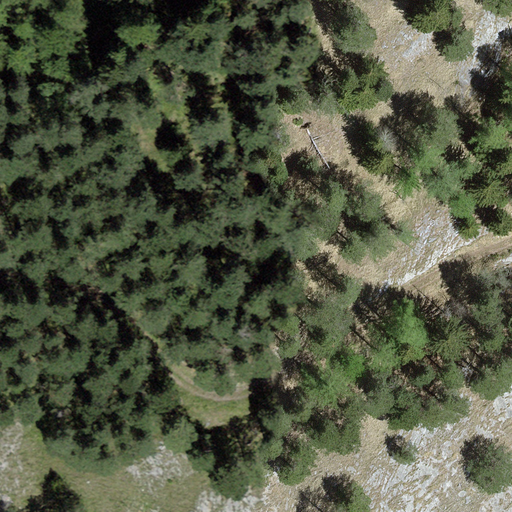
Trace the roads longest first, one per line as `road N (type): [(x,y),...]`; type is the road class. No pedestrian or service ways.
road 1 (track): [(511,241),(405,290),(263,389),(213,390),(172,372),(78,292),(0,279)]
road 2 (track): [(0,77),(163,0)]
